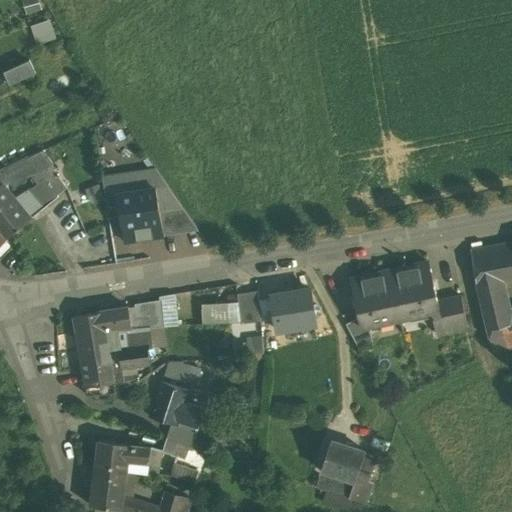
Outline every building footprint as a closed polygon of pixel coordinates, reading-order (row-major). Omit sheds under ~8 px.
[(23,0),(26,12),(42,7),(39,0),(23,0)] [(50,17),(31,24),(37,43),(57,36),(50,17)] [(29,60),(3,71),(9,84),(35,73),(29,60)] [(27,156),(0,171),(0,187),(0,188),(9,181),(14,187),(37,170),(27,156)] [(155,168),(102,177),(103,189),(116,187),(118,194),(156,188),(160,211),(183,208),(155,168)] [(53,170),(43,177),(44,178),(52,189),(61,181),(53,170)] [(52,189),(44,178),(32,189),(45,206),(58,196),(52,189)] [(17,201),(12,196),(9,199),(0,188),(0,187),(0,232),(2,235),(5,238),(30,218),(17,201)] [(116,187),(103,189),(108,218),(120,216),(117,194),(118,194),(116,187)] [(118,194),(117,194),(120,216),(125,242),(164,236),(164,235),(160,211),(156,188),(118,194)] [(30,218),(45,206),(32,189),(17,201),(30,218)] [(183,208),(160,211),(164,235),(198,229),(183,208)] [(511,242),(471,251),(480,291),(494,288),(493,277),(511,273),(511,242)] [(428,262),(389,271),(400,318),(431,311),(439,309),(437,301),(428,262)] [(389,271),(350,280),(359,318),(361,327),(369,325),(400,318),(389,271)] [(201,287),(202,301),(237,300),(236,286),(201,287)] [(311,286),(269,294),(270,299),(274,322),(276,333),(318,325),(311,286)] [(241,323),(262,320),(258,288),(237,290),(239,302),(241,323)] [(460,296),(437,301),(439,309),(431,311),(436,334),(467,327),(460,296)] [(264,324),(274,322),(270,299),(260,301),(264,324)] [(161,300),(134,304),(134,307),(128,308),(131,328),(148,327),(164,326),(161,300)] [(203,325),(241,323),(239,302),(201,304),(203,325)] [(503,302),(483,305),(488,329),(511,323),(511,311),(506,313),(503,302)] [(128,308),(112,310),(111,304),(101,306),(102,312),(75,316),(73,317),(76,332),(77,332),(105,327),(106,329),(116,329),(131,328),(128,308)] [(404,329),(432,328),(432,317),(404,318),(404,329)] [(359,318),(345,324),(360,352),(373,346),(369,325),(361,327),(359,318)] [(105,327),(77,332),(87,395),(116,393),(125,388),(122,367),(142,365),(149,360),(148,348),(150,348),(148,327),(131,328),(116,329),(106,329),(105,327)] [(263,337),(239,340),(241,362),(265,359),(263,337)] [(183,361),(168,362),(164,375),(196,384),(200,369),(182,364),(183,361)] [(186,390),(161,383),(150,417),(172,423),(175,424),(182,401),(186,390)] [(205,409),(182,401),(175,424),(195,430),(198,431),(205,409)] [(195,430),(172,423),(167,438),(190,445),(195,430)] [(186,459),(190,445),(167,438),(163,452),(186,459)] [(364,451),(330,440),(321,470),(355,481),(356,478),(364,451)] [(133,445),(99,441),(95,466),(125,470),(127,461),(131,461),(133,445)] [(150,448),(133,445),(131,461),(148,463),(150,448)] [(131,461),(127,461),(125,470),(147,473),(148,463),(131,461)] [(197,471),(174,463),(169,475),(193,483),(197,471)] [(125,470),(95,466),(90,506),(120,510),(122,497),(125,470)] [(352,488),(319,477),(315,488),(349,498),(352,488)] [(369,482),(356,478),(355,481),(352,488),(349,498),(363,502),(369,482)] [(178,511),(184,496),(166,491),(161,510),(161,511),(163,511),(178,511)] [(161,510),(122,497),(120,510),(126,511),(160,511),(161,511),(161,510)]
